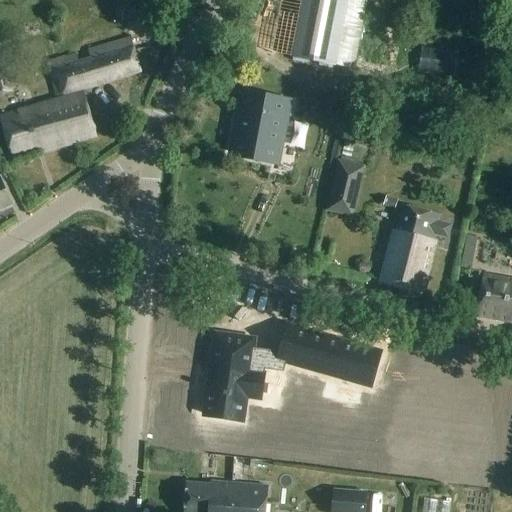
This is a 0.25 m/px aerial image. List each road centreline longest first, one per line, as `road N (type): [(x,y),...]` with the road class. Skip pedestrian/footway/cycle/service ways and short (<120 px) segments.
road 1 (residential): [(145,229),(235,265),(511,342)]
road 2 (unclassified): [(123,511),(145,229)]
road 3 (unclassified): [(153,149),(165,104),(219,0)]
